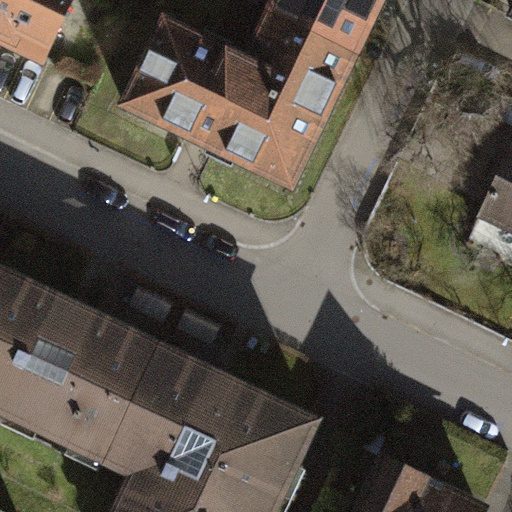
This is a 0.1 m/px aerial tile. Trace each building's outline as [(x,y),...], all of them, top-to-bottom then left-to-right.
[(75,0),(0,0),(0,39),(46,62),(75,0)] [(281,0),(273,17),(362,60),(390,0),(281,0)] [(297,194),(362,60),(273,17),(254,57),(164,13),(118,108),(297,194)] [(511,153),(482,215),(511,228),(511,153)] [(109,449),(156,350),(0,275),(0,410),(104,460),(109,449)] [(271,511),(313,424),(156,350),(109,449),(141,465),(118,511),(271,511)] [(484,511),(485,511),(385,464),(362,511),(484,511)]
